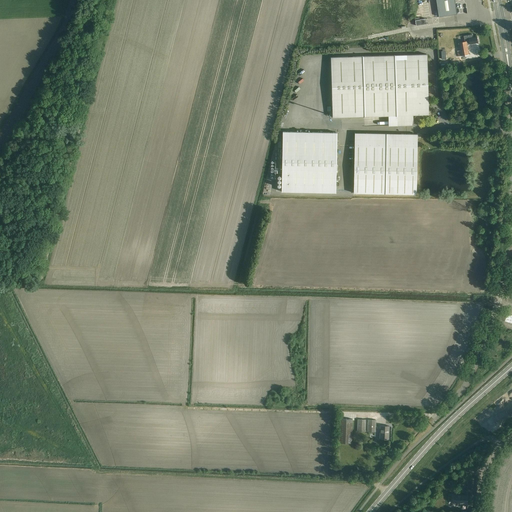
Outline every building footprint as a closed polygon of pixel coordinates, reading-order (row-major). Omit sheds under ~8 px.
[(436,0),(439,17),(457,14),(454,0),(436,0)] [(419,17),(415,18),(415,20),(416,26),(427,24),(426,19),(424,19),(420,20),(419,20),(419,17)] [(461,50),(458,51),(459,56),(469,54),(467,44),(478,42),(477,37),(472,38),(472,35),(464,36),(465,42),(459,43),(461,50)] [(388,126),(397,125),(413,125),(413,115),(428,115),(427,55),(331,57),(332,117),(388,116),(388,126)] [(283,132),(281,192),(335,193),(337,133),(283,132)] [(353,193),(411,194),(416,194),(417,134),(355,133),(353,193)] [(351,443),(352,419),(340,419),(339,443),(351,443)] [(365,432),(366,420),(358,419),(357,431),(365,432)] [(375,432),(376,420),(368,420),(367,432),(375,432)] [(389,426),(384,426),(380,426),(380,439),(389,439),(389,426)] [(452,494),(452,503),(464,503),(464,504),(468,504),(468,495),(458,495),(458,494),(452,494)]
